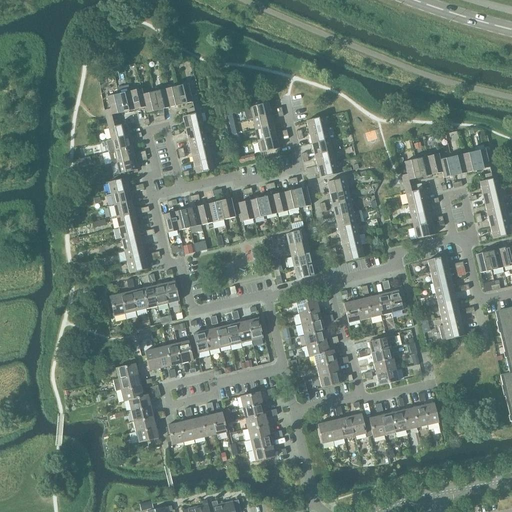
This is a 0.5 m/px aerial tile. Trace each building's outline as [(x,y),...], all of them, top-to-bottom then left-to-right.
[(188,84),(176,87),(180,105),(192,102),(191,96),(188,84)] [(176,87),(165,89),(169,108),(180,105),(176,87)] [(141,89),(130,92),(134,110),(145,107),(142,95),(143,95),(141,89)] [(165,89),(154,92),(158,110),(169,108),(165,89)] [(130,92),(118,94),(123,113),(134,110),(130,92)] [(154,92),(143,95),(142,95),(145,107),(146,113),(158,110),(154,92)] [(107,97),(110,109),(111,115),(123,113),(118,94),(107,97)] [(246,120),(252,119),(270,115),(268,103),(250,107),(243,109),(246,120)] [(182,117),(185,129),(203,124),(200,113),(195,114),(189,115),(182,117)] [(252,119),(255,130),(273,126),(270,115),(252,119)] [(306,121),(309,133),(327,128),(324,117),(306,121)] [(108,128),(111,140),(129,136),(126,124),(120,126),(114,127),(108,128)] [(185,129),(188,140),(206,136),(203,124),(185,129)] [(255,130),(258,141),(276,137),(273,126),(255,130)] [(309,133),(311,144),(329,140),(327,128),(309,133)] [(111,140),(113,151),(132,147),(129,136),(111,140)] [(188,140),(190,151),(208,147),(206,136),(188,140)] [(276,137),(258,141),(260,153),(279,149),(276,137)] [(311,144),(314,155),(332,151),(329,140),(311,144)] [(113,151),(109,152),(111,164),(116,162),(134,158),(141,157),(140,154),(134,155),(132,147),(113,151)] [(190,151),(193,162),(211,158),(208,147),(190,151)] [(485,149),(473,152),(477,170),(489,168),(495,166),(493,160),(488,162),(485,149)] [(314,155),(317,167),(335,162),(332,151),(314,155)] [(473,152),(462,155),(466,173),(477,170),(473,152)] [(240,163),(256,159),(254,153),(239,157),(240,163)] [(438,154),(427,157),(431,175),(442,173),(442,172),(439,160),(440,160),(438,154)] [(462,155),(451,157),(455,176),(466,173),(462,155)] [(427,157),(415,160),(420,178),(431,175),(427,157)] [(451,157),(440,160),(439,160),(442,172),(442,173),(443,178),(455,176),(451,157)] [(134,158),(116,162),(119,174),(137,170),(134,158)] [(211,158),(193,162),(196,174),(214,170),(211,158)] [(420,178),(415,160),(404,162),(407,175),(401,176),(402,182),(408,180),(420,178)] [(335,162),(317,167),(319,178),(338,174),(335,162)] [(326,183),(329,194),(347,190),(345,178),(326,183)] [(479,182),(482,194),(500,189),(497,178),(492,179),(486,181),(479,182)] [(108,183),(111,194),(129,190),(126,179),(108,183)] [(306,187),(295,190),(299,208),(310,206),(306,187)] [(405,193),(408,205),(426,201),(423,189),(417,191),(411,192),(405,193)] [(482,194),(485,205),(503,201),(500,189),(482,194)] [(111,194),(113,206),(131,201),(129,193),(129,190),(111,194)] [(295,190),(283,193),(288,211),(299,208),(295,190)] [(329,194),(332,205),(350,201),(347,190),(329,194)] [(283,193),(272,195),(276,214),(288,211),(283,193)] [(272,195),(261,198),(265,216),(276,214),(272,195)] [(261,198),(249,201),(254,219),(265,216),(261,198)] [(231,199),(219,202),(223,220),(235,217),(231,199)] [(113,206),(116,217),(134,213),(131,201),(113,206)] [(254,219),(249,201),(238,204),(242,222),(254,219)] [(332,205),(335,217),(353,212),(350,201),(332,205)] [(408,205),(411,216),(429,212),(426,201),(408,205)] [(485,205),(487,216),(505,212),(503,201),(485,205)] [(219,202),(208,204),(212,223),(223,220),(219,202)] [(208,204),(196,207),(201,225),(212,223),(208,204)] [(196,207),(185,210),(190,228),(201,225),(196,207)] [(185,210),(174,213),(178,231),(190,228),(185,210)] [(335,217),(337,228),(355,224),(353,212),(335,217)] [(411,216),(413,228),(432,223),(429,212),(411,216)] [(487,216),(490,228),(508,223),(505,212),(487,216)] [(116,217),(119,228),(137,224),(134,213),(116,217)] [(178,231),(174,213),(162,215),(167,233),(178,231)] [(432,223),(413,228),(416,239),(434,235),(432,223)] [(508,223),(490,228),(493,239),(511,235),(508,223)] [(119,228),(121,239),(139,235),(137,224),(119,228)] [(337,228),(340,239),(358,235),(355,224),(337,228)] [(286,234),(288,246),(307,241),(304,230),(286,234)] [(121,239),(124,251),(142,246),(139,235),(121,239)] [(340,239),(343,251),(361,246),(358,235),(340,239)] [(288,246),(291,257),(309,253),(307,241),(288,246)] [(173,247),(170,248),(172,254),(183,251),(181,245),(173,247)] [(191,245),(182,247),(184,255),(193,253),(191,245)] [(124,251),(126,262),(145,258),(142,246),(124,251)] [(361,246),(343,251),(345,262),(364,258),(361,246)] [(511,258),(509,247),(498,250),(502,268),(511,265),(511,258)] [(498,250),(487,252),(491,270),(502,268),(498,250)] [(491,270),(487,252),(475,255),(479,273),(491,270)] [(291,257),(294,268),(312,264),(309,253),(291,257)] [(427,261),(430,272),(448,268),(445,256),(427,261)] [(145,258),(126,262),(129,274),(147,269),(145,258)] [(312,264),(294,268),(296,280),(315,276),(312,264)] [(430,272),(432,283),(451,279),(448,268),(430,272)] [(432,283),(435,295),(453,290),(451,279),(432,283)] [(174,282),(163,284),(167,304),(179,301),(174,282)] [(163,284),(152,287),(157,307),(167,304),(163,284)] [(152,287),(141,289),(146,309),(157,307),(152,287)] [(141,289),(131,292),(135,312),(146,309),(141,289)] [(435,295),(438,306),(456,302),(453,290),(435,295)] [(398,291),(386,293),(391,313),(402,311),(398,291)] [(131,292),(120,294),(125,314),(135,312),(131,292)] [(386,293),(376,296),(380,316),(391,313),(386,293)] [(125,314),(120,294),(109,297),(113,317),(125,314)] [(376,296),(365,299),(370,318),(380,316),(376,296)] [(296,303),(298,314),(318,309),(315,298),(296,303)] [(365,299),(354,301),(359,321),(370,318),(365,299)] [(359,321),(354,301),(343,304),(348,324),(359,321)] [(438,306),(440,317),(459,313),(456,302),(438,306)] [(511,308),(496,312),(496,313),(500,312),(511,364),(511,373),(501,376),(505,376),(507,385),(504,385),(511,420),(511,308)] [(298,314),(301,325),(320,320),(318,309),(298,314)] [(438,327),(439,330),(461,324),(459,313),(440,317),(442,326),(438,327)] [(162,323),(172,320),(171,315),(161,317),(162,323)] [(258,319),(247,321),(251,341),(263,338),(258,319)] [(301,325),(303,335),(323,331),(320,320),(301,325)] [(247,321),(236,324),(241,343),(251,341),(247,321)] [(236,324),(225,326),(230,346),(241,343),(236,324)] [(461,324),(439,330),(441,339),(445,339),(446,340),(464,336),(461,324)] [(225,326),(215,329),(219,349),(230,346),(225,326)] [(215,329),(204,331),(208,351),(219,349),(215,329)] [(208,351),(204,331),(193,334),(197,354),(208,351)] [(303,335),(306,346),(326,341),(323,331),(303,335)] [(371,353),(390,349),(397,347),(394,336),(368,342),(370,349),(362,351),(363,357),(367,356),(367,354),(371,353)] [(188,341),(177,344),(182,364),(193,361),(188,341)] [(308,357),(314,356),(313,355),(328,352),(328,351),(326,341),(306,346),(308,357)] [(408,343),(410,365),(419,364),(416,342),(408,343)] [(177,344),(166,346),(171,366),(182,364),(177,344)] [(166,346),(155,349),(160,369),(171,366),(166,346)] [(160,369),(155,349),(144,351),(145,355),(141,356),(143,362),(147,361),(149,371),(160,369)] [(371,353),(373,364),(393,359),(390,349),(371,353)] [(314,356),(316,366),(336,361),(333,350),(328,351),(328,352),(313,355),(314,356)] [(115,368),(118,380),(138,375),(134,358),(130,359),(131,365),(115,368)] [(373,364),(376,375),(395,370),(393,359),(373,364)] [(316,366),(318,377),(338,372),(336,361),(316,366)] [(395,370),(376,375),(378,386),(398,381),(395,370)] [(338,372),(318,377),(321,388),(341,383),(338,372)] [(118,380),(120,390),(140,386),(138,375),(118,380)] [(307,390),(304,380),(296,382),(299,392),(307,390)] [(119,403),(128,400),(143,396),(142,396),(140,386),(120,390),(116,391),(119,403)] [(240,397),(242,408),(262,403),(259,392),(240,397)] [(128,400),(130,411),(150,406),(148,395),(142,396),(143,396),(128,400)] [(242,408),(245,419),(264,414),(262,403),(242,408)] [(433,403),(422,406),(427,426),(438,423),(433,403)] [(130,411),(133,421),(153,417),(150,406),(130,411)] [(422,406),(412,408),(416,428),(427,426),(422,406)] [(412,408),(401,411),(406,431),(416,428),(412,408)] [(401,411),(390,413),(395,433),(406,431),(401,411)] [(222,412),(210,415),(215,435),(226,432),(222,412)] [(390,413),(379,416),(384,436),(395,433),(390,413)] [(245,419),(247,429),(267,425),(264,414),(245,419)] [(361,414),(350,417),(354,436),(366,434),(366,436),(369,435),(365,419),(362,420),(361,414)] [(210,415),(200,418),(204,437),(215,435),(210,415)] [(379,416),(365,419),(369,435),(372,435),(373,438),(384,436),(379,416)] [(133,421),(136,432),(155,427),(153,417),(133,421)] [(350,417),(339,419),(344,439),(354,436),(350,417)] [(200,418),(189,420),(194,440),(204,437),(200,418)] [(339,419),(328,422),(333,441),(344,439),(339,419)] [(189,420),(178,423),(183,443),(194,440),(189,420)] [(328,422),(317,424),(322,444),(333,441),(328,422)] [(169,436),(171,441),(172,445),(183,443),(178,423),(167,425),(169,436)] [(247,429),(250,440),(269,435),(267,425),(247,429)] [(138,443),(154,439),(158,438),(155,427),(136,432),(138,443)] [(250,440),(252,451),(272,446),(269,435),(250,440)] [(272,446),(252,451),(255,462),(275,457),(272,446)] [(182,511),(181,511),(209,511),(206,500),(201,501),(202,506),(182,511)] [(240,511),(238,500),(217,505),(216,501),(211,502),(213,511),(240,511)] [(140,503),(142,510),(153,508),(152,501),(140,503)]
